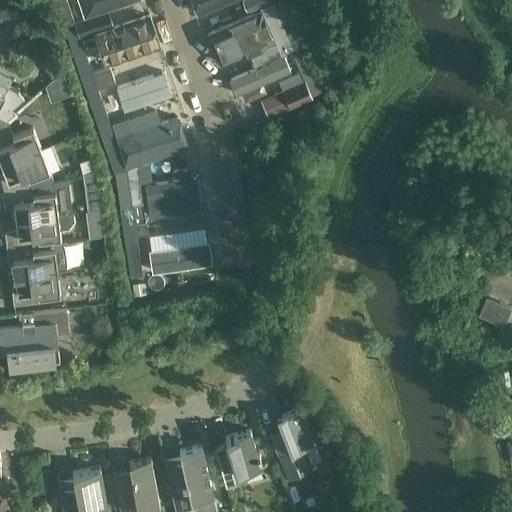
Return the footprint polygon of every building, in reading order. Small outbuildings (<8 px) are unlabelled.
[(75,23),(68,1),(67,0),(54,0),(56,5),(64,27),(75,23)] [(134,0),(77,0),(84,17),(134,0)] [(192,0),(199,15),(234,0),(192,0)] [(246,0),(245,0),(250,11),(267,4),(271,3),(276,0),(246,0)] [(80,21),(75,23),(81,40),(86,38),(93,35),(96,34),(115,27),(114,23),(110,11),(87,19),(80,21)] [(302,45),(287,11),(276,15),(291,50),(302,45)] [(270,39),(260,14),(210,35),(221,60),(270,39)] [(109,67),(160,48),(148,16),(97,35),(109,67)] [(81,40),(75,23),(64,27),(81,76),(92,73),(92,72),(108,67),(107,64),(96,34),(93,35),(86,38),(81,40)] [(311,66),(302,45),(291,50),(305,81),(301,82),(283,90),(285,95),(289,104),(322,91),(311,66)] [(231,79),(238,95),(291,72),(284,56),(231,79)] [(19,93),(9,87),(13,79),(0,71),(0,126),(7,120),(15,113),(15,112),(12,109),(24,99),(19,93)] [(162,72),(116,87),(125,112),(171,97),(162,72)] [(106,111),(98,88),(92,73),(81,76),(86,91),(98,125),(109,122),(106,111)] [(290,123),(310,109),(304,100),(284,114),(290,123)] [(158,111),(114,126),(128,168),(189,148),(178,116),(162,121),(158,111)] [(13,135),(7,120),(0,126),(0,160),(1,164),(41,149),(33,127),(13,135)] [(51,145),(41,149),(1,164),(5,173),(0,175),(5,193),(54,182),(50,172),(60,168),(51,145)] [(127,171),(119,149),(108,152),(115,175),(127,171)] [(90,159),(79,162),(82,174),(93,171),(90,159)] [(195,176),(145,184),(151,219),(200,211),(195,176)] [(54,182),(5,193),(9,211),(14,211),(15,220),(72,213),(73,213),(69,178),(54,182)] [(135,224),(130,189),(118,191),(123,226),(135,224)] [(73,221),(72,213),(15,220),(16,228),(5,232),(7,249),(33,245),(40,245),(40,240),(61,237),(60,229),(67,228),(73,221)] [(148,233),(146,222),(140,223),(135,224),(123,226),(131,277),(143,275),(137,235),(148,233)] [(164,253),(152,254),(154,270),(210,262),(208,247),(173,251),(172,240),(163,241),(164,253)] [(34,250),(33,245),(7,249),(9,265),(14,266),(15,276),(19,275),(57,271),(70,269),(67,241),(50,243),(51,248),(34,250)] [(60,294),(57,271),(15,276),(16,286),(12,288),(14,305),(40,302),(39,296),(60,294)] [(504,326),(511,308),(500,303),(492,321),(504,326)] [(70,333),(67,309),(34,313),(36,329),(23,330),(22,327),(0,328),(0,342),(1,348),(7,347),(10,372),(25,370),(25,366),(60,361),(57,334),(70,333)] [(314,442),(301,409),(283,416),(283,417),(282,422),(280,423),(283,431),(271,435),(287,478),(308,470),(299,448),(314,442)] [(231,456),(218,460),(226,487),(240,483),(237,473),(261,467),(251,430),(226,437),(231,456)] [(180,451),(181,455),(181,458),(164,462),(175,511),(180,511),(194,509),(192,501),(214,496),(202,445),(180,451)] [(130,469),(113,472),(120,509),(137,506),(138,511),(160,507),(151,458),(129,462),(130,469)] [(61,486),(60,486),(64,511),(94,511),(94,509),(108,507),(100,467),(73,472),(74,476),(75,485),(61,488),(61,486)]
